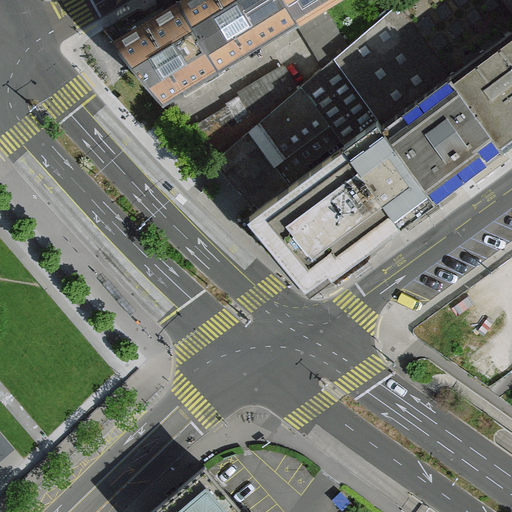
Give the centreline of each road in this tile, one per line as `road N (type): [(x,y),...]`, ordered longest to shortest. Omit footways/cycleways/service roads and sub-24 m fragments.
road 1 (secondary): [(311,337),(153,190),(0,28)]
road 2 (secondary): [(0,113),(209,333),(249,364)]
road 3 (secondary): [(249,364),(466,511)]
road 4 (secondary): [(511,485),(311,337)]
road 5 (residential): [(311,337),(511,192)]
road 6 (tertiary): [(249,364),(195,400),(83,511)]
